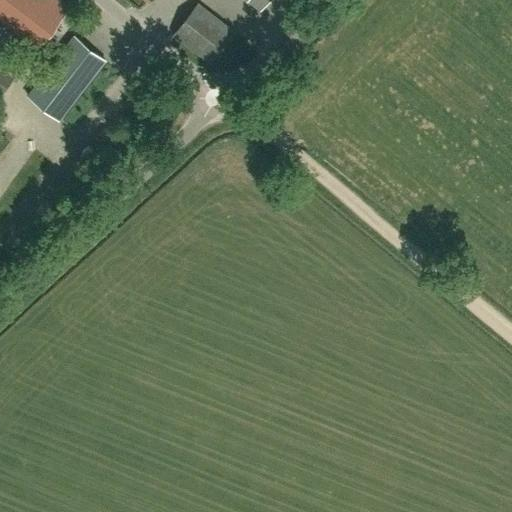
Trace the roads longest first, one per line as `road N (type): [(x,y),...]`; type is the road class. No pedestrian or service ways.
road 1 (track): [(511,336),(219,99)]
road 2 (unclassified): [(0,302),(219,99)]
road 3 (unclassified): [(219,99),(99,0)]
road 4 (unclassified): [(219,99),(329,0)]
